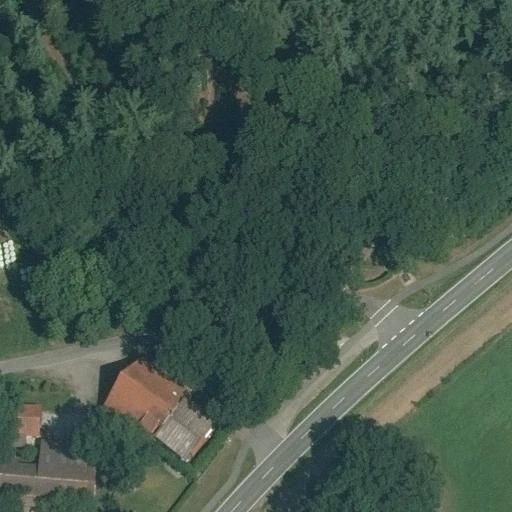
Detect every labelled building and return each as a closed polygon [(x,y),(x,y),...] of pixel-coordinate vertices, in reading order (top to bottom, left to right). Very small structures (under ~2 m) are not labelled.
[(149,359),(109,407),(158,447),(162,441),(194,403),(197,399),(149,359)] [(194,403),(162,441),(195,469),(227,430),(194,403)] [(19,408),(17,438),(44,440),(46,410),(19,408)] [(46,443),(44,468),(102,472),(104,447),(46,443)] [(44,468),(0,465),(0,497),(100,504),(102,472),(44,468)]
